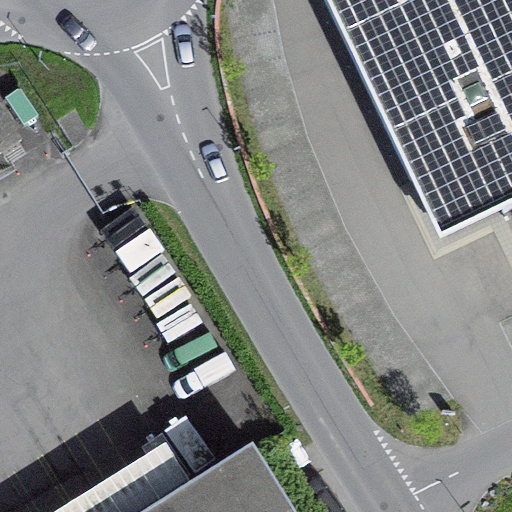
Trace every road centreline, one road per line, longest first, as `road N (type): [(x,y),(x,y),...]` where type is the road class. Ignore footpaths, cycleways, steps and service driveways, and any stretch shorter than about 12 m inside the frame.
road 1 (tertiary): [(135,22),(186,132),(389,504)]
road 2 (tertiary): [(5,0),(55,30),(87,35),(135,22)]
road 3 (residential): [(389,504),(511,446)]
